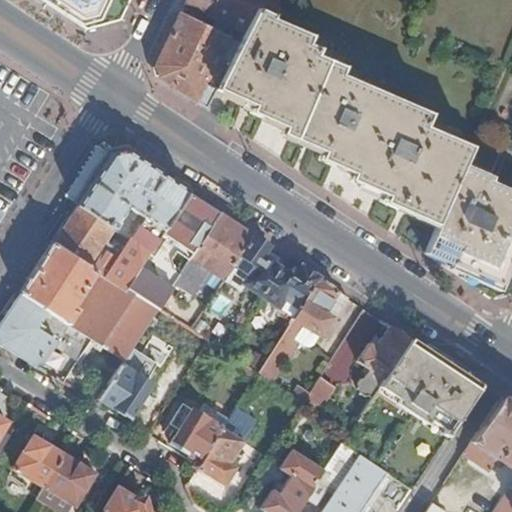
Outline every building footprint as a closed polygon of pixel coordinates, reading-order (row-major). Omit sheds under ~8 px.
[(121,21),(131,0),(41,0),(47,4),(86,29),(121,21)] [(271,16),(278,0),(186,0),(184,6),(207,17),(233,29),(244,35),(257,10),(271,16)] [(184,6),(181,12),(204,24),(207,17),(184,6)] [(464,168),(470,154),(446,143),(449,136),(426,126),(428,121),(372,96),(375,90),(340,75),(344,67),(316,55),(319,49),(267,26),(271,16),(257,10),(244,35),(238,46),(219,83),(267,104),(274,104),(277,103),(281,92),(307,103),(297,125),(295,131),(338,150),(343,151),(345,150),(348,146),(354,133),(376,143),(374,148),(376,149),(366,172),(364,178),(400,195),(397,201),(441,220),(464,168)] [(182,91),(206,108),(219,83),(238,46),(227,41),(230,36),(204,24),(181,12),(156,65),(161,78),(182,91)] [(238,46),(244,35),(233,29),(230,36),(227,41),(238,46)] [(274,104),(267,104),(264,110),(297,125),(307,103),(281,92),(277,103),(274,104)] [(334,158),(366,172),(376,149),(374,148),(376,143),(354,133),(348,146),(345,150),(343,151),(338,150),(334,158)] [(65,196),(80,203),(103,169),(113,154),(97,147),(65,196)] [(113,154),(103,169),(80,203),(58,236),(54,243),(126,288),(159,237),(168,225),(189,192),(156,169),(128,150),(113,154)] [(441,220),(429,248),(455,259),(453,265),(467,271),(468,269),(501,283),(511,257),(511,194),(489,184),(491,180),(464,168),(441,220)] [(189,192),(168,225),(200,246),(222,213),(206,203),(189,192)] [(202,265),(225,280),(235,265),(255,235),(237,223),(222,213),(200,246),(179,278),(189,285),(202,265)] [(244,284),(261,295),(277,272),(270,267),(275,259),(266,253),(271,246),(265,242),(255,235),(235,265),(249,274),(244,284)] [(159,237),(126,288),(159,309),(174,285),(148,270),(166,241),(159,237)] [(116,361),(122,366),(159,309),(126,288),(54,243),(29,280),(21,293),(50,311),(80,331),(92,340),(103,348),(98,356),(108,363),(114,354),(118,357),(116,361)] [(277,272),(261,295),(278,306),(285,297),(300,307),(319,278),(302,267),(298,273),(293,269),(288,270),(285,272),(284,274),(277,272)] [(259,373),(272,382),(286,360),(289,360),(294,359),(296,355),(295,350),(293,349),(297,341),(294,339),(302,325),(319,336),(331,317),(326,313),(328,309),(337,314),(348,297),(319,278),(300,307),(259,373)] [(215,289),(202,317),(220,326),(233,298),(215,289)] [(21,293),(0,324),(0,342),(0,344),(27,360),(42,369),(59,342),(45,332),(48,327),(43,324),(50,311),(21,293)] [(240,364),(254,372),(281,324),(266,316),(240,364)] [(294,339),(297,341),(306,347),(311,346),(314,344),(319,336),(302,325),(294,339)] [(378,389),(411,340),(390,326),(377,347),(370,343),(358,362),(373,373),(367,381),(378,389)] [(71,346),(82,354),(92,340),(80,331),(71,346)] [(378,389),(447,439),(481,387),(451,367),(411,340),(378,389)] [(122,366),(100,399),(132,419),(153,385),(122,366)] [(320,378),(303,404),(316,414),(335,388),(320,378)] [(447,439),(378,389),(347,436),(342,445),(359,457),(385,476),(411,494),(447,439)] [(511,469),(511,407),(499,399),(463,454),(491,472),(498,461),(511,469)] [(171,443),(202,462),(224,428),(183,404),(170,422),(180,428),(171,443)] [(224,428),(244,442),(258,421),(237,407),(224,428)] [(0,435),(8,422),(0,417),(0,435)] [(202,462),(198,469),(225,486),(237,467),(231,463),(244,442),(224,428),(202,462)] [(15,468),(45,486),(64,456),(33,438),(15,468)] [(259,509),(263,511),(296,511),(324,471),(291,450),(279,468),(290,476),(278,494),(272,490),(259,509)] [(64,456),(45,486),(75,504),(94,473),(64,456)] [(359,457),(322,511),(360,511),(385,476),(359,457)] [(150,511),(149,511),(146,500),(143,498),(139,499),(119,488),(103,511),(150,511)] [(511,511),(511,497),(504,504),(501,503),(495,511),(511,511)]
